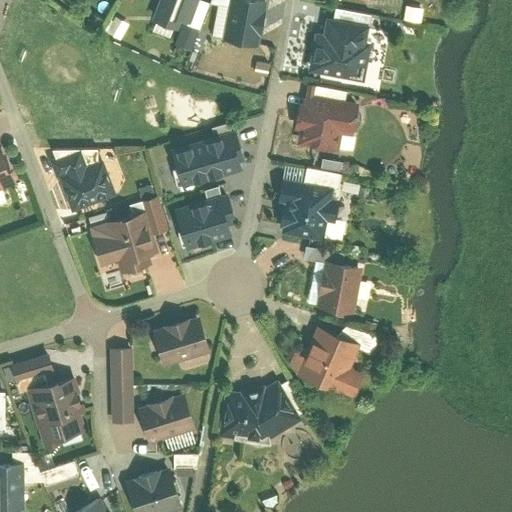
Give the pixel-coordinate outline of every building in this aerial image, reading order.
[(196,0),(157,0),(152,15),(178,25),(182,15),(190,18),(196,0)] [(265,0),(228,0),(222,35),(258,42),(265,0)] [(326,16),(315,14),(305,68),(365,78),(375,28),(369,27),(370,20),(327,12),(326,16)] [(176,42),(191,48),(199,27),(183,22),(176,42)] [(352,130),(358,97),(346,95),(347,86),(307,79),(304,99),(299,98),(294,125),(299,126),(296,139),(337,147),(341,128),(352,130)] [(232,128),(172,146),(183,184),(244,166),(232,128)] [(0,145),(0,186),(13,181),(0,145)] [(80,146),(51,157),(71,208),(117,190),(104,155),(87,162),(80,146)] [(334,182),(282,172),(277,196),(284,198),(279,222),(283,222),(282,228),(323,236),(327,216),(336,218),(340,196),(331,194),(334,182)] [(228,190),(175,206),(187,247),(233,232),(231,225),(235,223),(232,211),(235,210),(228,190)] [(145,204),(86,223),(99,263),(116,257),(120,269),(152,259),(149,250),(159,247),(145,204)] [(336,246),(307,241),(304,255),(325,259),(316,302),(354,309),(363,263),(333,258),(336,246)] [(212,349),(200,311),(152,326),(164,364),(212,349)] [(361,339),(317,322),(298,370),(353,392),(363,368),(352,363),(361,339)] [(132,345),(110,345),(111,420),(134,419),(132,345)] [(75,372),(29,386),(45,444),(54,441),(53,436),(86,426),(81,407),(85,406),(75,372)] [(239,385),(225,383),(218,432),(265,439),(304,416),(279,372),(264,380),(239,385)] [(197,424),(185,386),(138,401),(149,439),(197,424)] [(23,458),(0,458),(0,509),(7,510),(7,504),(24,504),(23,458)] [(150,511),(185,501),(173,463),(125,478),(135,511),(150,511)] [(110,511),(99,494),(70,511),(110,511)]
